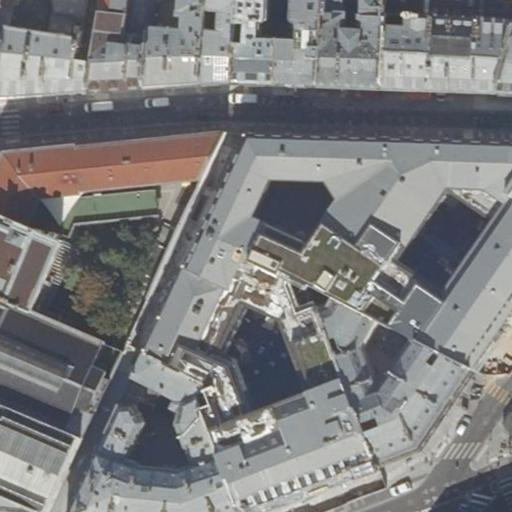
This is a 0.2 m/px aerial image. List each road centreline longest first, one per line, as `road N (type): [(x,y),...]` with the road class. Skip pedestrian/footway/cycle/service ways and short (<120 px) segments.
road 1 (residential): [(511,122),(231,109),(0,125)]
road 2 (residential): [(438,511),(463,451),(511,377)]
